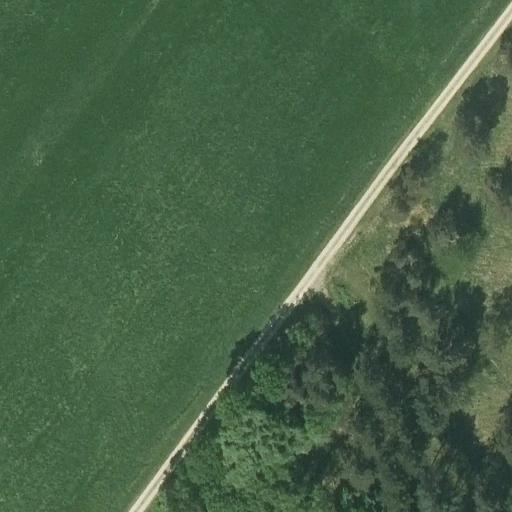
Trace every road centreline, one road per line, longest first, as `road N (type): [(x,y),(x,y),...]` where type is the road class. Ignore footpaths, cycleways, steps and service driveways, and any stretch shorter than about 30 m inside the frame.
road 1 (track): [(511,15),(143,511)]
road 2 (track): [(338,252),(419,404),(485,487),(511,503)]
